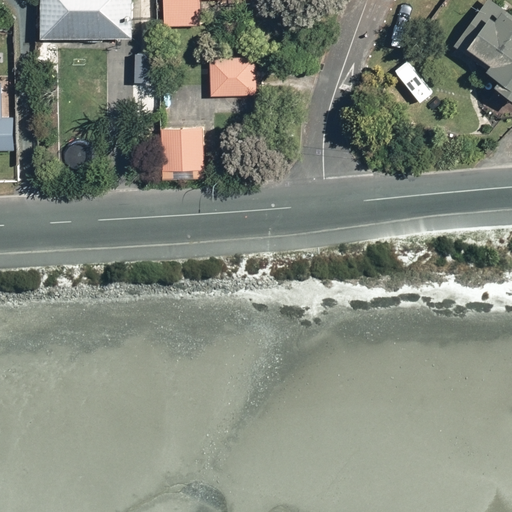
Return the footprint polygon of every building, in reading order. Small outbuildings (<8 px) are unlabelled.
[(139,0),(46,0),(47,33),(140,31),(139,0)] [(168,0),(169,21),(204,21),(203,0),(168,0)] [(511,15),(490,0),(489,0),(456,47),(490,72),(503,81),(498,88),(511,97),(511,15)] [(259,56),(214,57),(215,93),(260,93),(259,56)] [(0,147),(17,147),(17,114),(6,114),(5,80),(0,80),(0,147)] [(207,125),(164,126),(165,172),(207,172),(207,125)]
